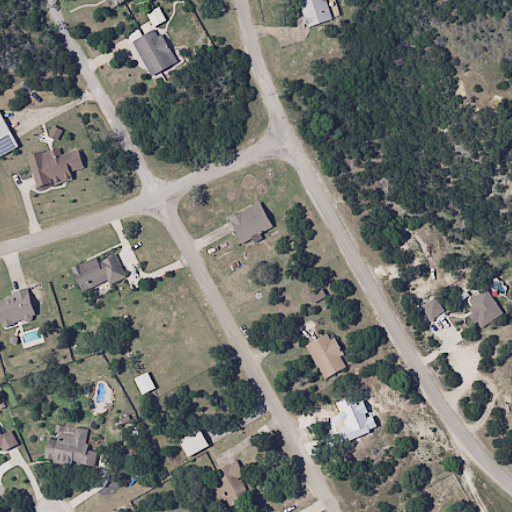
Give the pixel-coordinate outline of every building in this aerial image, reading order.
[(104,0),(110,9),(125,0),(104,0)] [(330,21),(324,0),(296,0),(303,27),(330,21)] [(132,41),(149,76),(175,63),(157,28),(132,41)] [(0,136),(8,133),(0,114),(0,136)] [(70,152),(60,155),(58,147),(27,156),(36,188),(77,176),(70,152)] [(240,244),(271,227),(258,202),(227,219),(240,244)] [(97,262),(95,258),(70,268),(80,293),(107,282),(108,285),(124,278),(115,255),(97,262)] [(0,296),(0,326),(33,319),(27,291),(0,296)] [(346,368),(330,333),(305,344),(320,379),(346,368)] [(132,379),(141,395),(154,388),(146,372),(132,379)] [(186,457),(207,447),(198,429),(177,440),(186,457)] [(0,435),(0,450),(15,443),(9,431),(0,435)] [(93,467),(96,451),(83,450),(85,436),(58,432),(56,440),(46,438),(43,460),(93,467)] [(249,499),(235,462),(217,469),(223,485),(210,490),(218,511),(249,499)]
